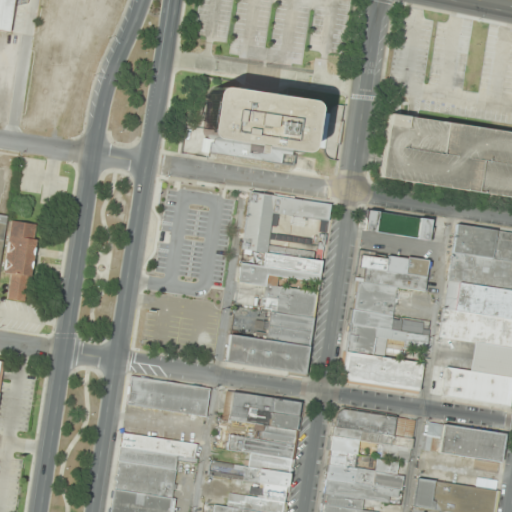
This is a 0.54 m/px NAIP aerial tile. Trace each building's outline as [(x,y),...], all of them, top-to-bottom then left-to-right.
[(0,0),(0,31),(11,33),(16,0),(0,0)] [(207,93),(209,89),(212,86),(216,85),(307,100),(309,102),(311,107),(304,149),(301,152),(296,153),(292,152),(291,154),(294,155),(292,165),(208,152),(210,142),(212,142),(213,140),(211,139),(207,138),(204,136),(202,133),(202,127),(207,93)] [(387,111),(511,129),(511,197),(376,176),(379,161),(387,111)] [(305,373),(316,291),(277,286),(278,277),(318,283),(329,204),(249,193),(241,249),(264,253),(262,265),(240,262),(237,282),(265,286),(260,320),(252,318),(253,310),(236,308),(233,327),(253,330),(252,336),(228,333),(224,362),(305,373)] [(364,209),(427,219),(424,241),(361,231),(364,209)] [(4,272),(10,273),(5,299),(26,303),(39,225),(12,220),(4,272)] [(511,261),(511,232),(454,224),(449,252),(511,261)] [(511,290),(511,261),(449,252),(445,280),(511,290)] [(358,253),(384,257),(384,253),(404,257),(404,256),(426,259),(421,290),(394,286),(359,280),(361,266),(356,265),(358,253)] [(394,286),(390,314),(350,308),(354,279),(359,280),(394,286)] [(511,319),(511,290),(445,280),(441,309),(511,319)] [(390,314),(389,318),(399,319),(398,330),(347,322),(350,308),(390,314)] [(511,347),(511,319),(441,309),(437,337),(472,342),(511,347)] [(347,322),(398,330),(426,335),(424,351),(401,348),(402,341),(384,338),(381,356),(343,350),(347,322)] [(467,371),(472,342),(511,347),(511,362),(510,377),(467,371)] [(381,356),(420,362),(416,394),(345,383),(337,373),(341,350),(343,350),(381,356)] [(443,367),(467,371),(510,377),(511,377),(507,405),(439,395),(443,367)] [(210,388),(130,377),(126,405),(206,416),(210,388)] [(283,511),(299,401),(262,396),(224,391),(220,421),(243,424),(242,435),(228,434),(226,450),(247,453),(246,465),(209,460),(207,475),(259,482),(257,496),(228,492),(226,505),(212,504),(210,511),(283,511)] [(318,511),(376,511),(361,510),(363,499),(398,505),(403,477),(397,477),(400,462),(410,464),(418,421),(336,407),(318,511)] [(440,423),(502,432),(498,462),(436,452),(440,423)] [(198,444),(122,432),(109,511),(170,511),(179,460),(195,463),(198,444)] [(415,477),(497,490),(493,511),(448,511),(410,506),(415,477)]
